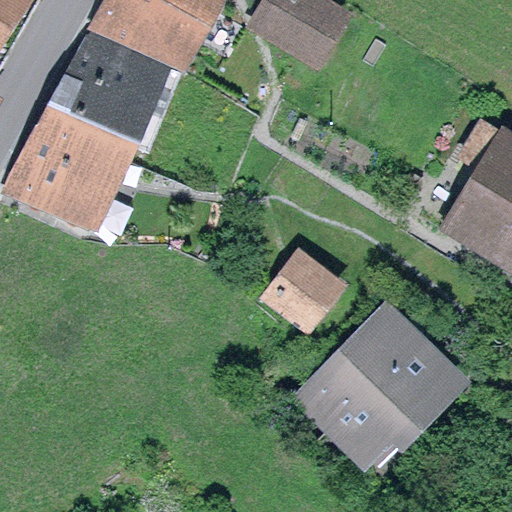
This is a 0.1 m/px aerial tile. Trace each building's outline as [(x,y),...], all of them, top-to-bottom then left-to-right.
[(0,0),(0,21),(13,0),(0,0)] [(108,0),(100,15),(173,57),(206,0),(108,0)] [(305,0),(276,0),(263,21),(314,53),(333,19),(305,0)] [(43,121),(118,156),(161,66),(85,31),(43,121)] [(118,156),(43,121),(9,192),(85,227),(118,156)] [(453,167),(475,181),(453,219),(511,253),(511,151),(498,144),(505,133),(483,122),(453,167)] [(274,293),(304,317),(328,288),(299,264),(274,293)] [(394,311),(310,399),(357,443),(379,419),(396,435),(448,382),(415,351),(437,328),(424,315),(411,328),(394,311)]
